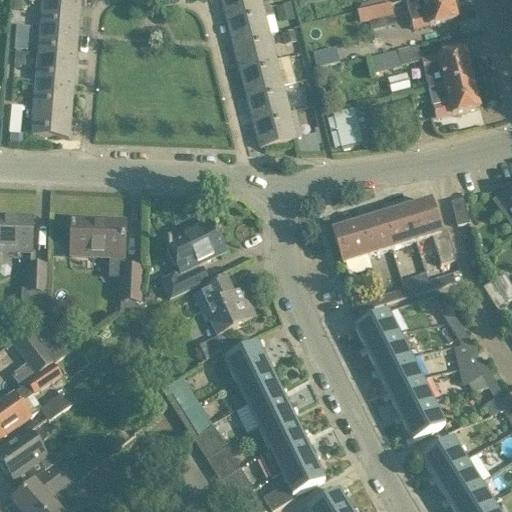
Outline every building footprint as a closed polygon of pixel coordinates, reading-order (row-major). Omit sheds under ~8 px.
[(14,0),(13,10),(22,10),(23,1),(14,0)] [(220,0),(226,19),(263,10),(260,0),(220,0)] [(415,0),(406,3),(410,18),(414,32),(437,25),(457,20),(451,0),(415,0)] [(42,3),(40,29),(78,32),(80,6),(42,3)] [(290,5),(276,9),(280,25),(294,21),(290,5)] [(376,21),(393,18),(390,7),(384,9),(374,11),(376,21)] [(226,19),(232,45),(269,36),(265,20),(274,18),(272,9),(263,11),(263,10),(226,19)] [(17,27),(16,39),(28,39),(29,27),(17,27)] [(40,29),(37,56),(75,59),(78,32),(40,29)] [(282,35),(284,45),(296,41),(294,32),(282,35)] [(232,45),(239,71),(276,62),(269,36),(232,45)] [(336,49),(313,55),(316,70),(340,65),(336,49)] [(429,91),(444,87),(472,80),(465,51),(445,56),(422,62),(425,76),(429,91)] [(395,53),(382,57),(386,73),(399,70),(395,53)] [(37,56),(35,82),(73,85),(75,59),(37,56)] [(15,57),(14,66),(24,67),(25,57),(15,57)] [(239,71),(246,97),(282,88),(276,62),(239,71)] [(472,80),(444,87),(448,103),(433,107),(436,119),(452,115),(452,116),(479,109),(472,80)] [(35,82),(33,109),(71,112),(73,85),(35,82)] [(246,97),(252,123),(289,114),(282,88),(246,97)] [(12,107),(11,118),(19,119),(20,108),(12,107)] [(71,112),(33,109),(31,136),(69,139),(71,112)] [(333,116),(341,150),(363,145),(355,110),(333,116)] [(259,150),(296,141),(289,114),(252,123),(259,150)] [(413,122),(405,123),(408,138),(416,136),(413,122)] [(10,134),(10,143),(24,145),(25,136),(10,134)] [(296,141),(299,154),(320,154),(315,136),(296,141)] [(511,225),(511,227),(511,228),(511,190),(500,199),(508,209),(511,206),(511,225)] [(150,199),(150,210),(161,210),(161,199),(150,199)] [(469,226),(463,201),(451,204),(457,229),(469,226)] [(405,211),(416,244),(431,239),(440,267),(455,262),(446,233),(440,235),(430,203),(405,211)] [(391,251),(416,244),(405,211),(381,219),(391,251)] [(0,219),(0,254),(31,256),(32,220),(0,219)] [(367,259),(391,251),(381,219),(357,226),(367,259)] [(121,269),(122,269),(124,226),(93,225),(93,223),(72,222),(71,259),(108,260),(107,281),(121,281),(121,269)] [(167,244),(175,262),(181,275),(183,274),(185,280),(180,282),(179,281),(165,288),(171,301),(208,284),(202,273),(200,274),(197,267),(224,255),(210,224),(167,244)] [(345,266),(367,259),(357,226),(332,234),(343,267),(345,266)] [(54,241),(54,251),(66,251),(66,241),(54,241)] [(47,267),(28,267),(27,295),(46,296),(47,267)] [(133,311),(133,312),(140,307),(142,270),(121,269),(121,281),(121,305),(120,320),(133,311)] [(452,276),(428,284),(431,292),(462,282),(459,275),(452,277),(452,276)] [(483,290),(490,300),(510,288),(503,277),(483,290)] [(242,291),(239,292),(232,278),(216,286),(193,297),(204,322),(212,318),(221,337),(256,320),(242,291)] [(428,284),(404,291),(407,300),(431,292),(428,284)] [(511,290),(510,288),(490,300),(497,311),(500,316),(503,321),(511,316),(511,311),(507,304),(511,301),(511,290)] [(404,291),(380,299),(383,307),(407,300),(404,291)] [(154,304),(154,297),(151,293),(144,292),(143,303),(154,304)] [(383,307),(380,299),(355,306),(358,315),(383,307)] [(435,305),(442,316),(449,311),(443,300),(435,305)] [(140,307),(133,312),(152,340),(159,336),(140,307)] [(442,316),(455,338),(463,333),(449,311),(442,316)] [(356,330),(367,353),(398,337),(386,314),(356,330)] [(29,332),(55,365),(72,353),(61,340),(66,337),(54,322),(49,325),(29,332)] [(454,350),(457,366),(476,354),(463,333),(455,338),(462,348),(454,350)] [(53,364),(29,334),(12,347),(35,378),(53,364)] [(367,353),(379,375),(409,360),(398,337),(367,353)] [(225,362),(236,385),(268,370),(256,347),(225,362)] [(475,369),(480,378),(488,373),(476,354),(457,366),(459,373),(475,369)] [(379,375),(390,398),(421,382),(409,360),(379,375)] [(0,404),(0,440),(30,419),(21,405),(61,377),(53,366),(0,404)] [(236,385),(248,408),(279,392),(268,370),(236,385)] [(483,408),(487,414),(506,402),(488,373),(480,378),(468,386),(473,395),(489,391),(494,400),(483,408)] [(390,398),(401,420),(432,405),(421,382),(390,398)] [(162,392),(177,416),(185,411),(170,387),(162,392)] [(248,408),(259,430),(290,415),(279,392),(248,408)] [(40,411),(49,423),(73,406),(64,393),(40,411)] [(502,412),(511,429),(511,411),(506,402),(487,414),(491,419),(502,412)] [(432,405),(401,420),(413,443),(444,428),(432,405)] [(177,416),(191,437),(199,432),(185,411),(177,416)] [(259,430),(270,453),(301,438),(290,415),(259,430)] [(0,467),(6,476),(8,474),(13,481),(38,463),(46,473),(63,461),(60,457),(57,459),(45,457),(42,453),(44,442),(54,435),(45,423),(0,455),(0,462),(1,464),(0,465),(0,467)] [(191,437),(206,460),(226,447),(214,428),(202,436),(199,432),(191,437)] [(108,442),(102,437),(90,446),(93,454),(99,458),(111,449),(108,442)] [(270,453),(281,475),(312,460),(301,438),(270,453)] [(422,461),(436,483),(465,465),(451,443),(422,461)] [(206,460),(219,481),(239,468),(226,447),(206,460)] [(476,457),(465,465),(436,483),(449,504),(490,479),(476,457)] [(312,460),(281,475),(287,487),(264,502),(270,511),(278,511),(296,501),(294,498),(324,483),(312,460)] [(12,502),(20,511),(59,511),(49,500),(74,481),(61,463),(33,483),(12,502)] [(219,481),(232,502),(252,489),(239,468),(219,481)] [(449,504),(454,511),(483,511),(491,507),(503,500),(490,479),(449,504)] [(252,489),(232,502),(239,511),(264,511),(253,493),(254,492),(252,489)] [(309,511),(348,511),(337,494),(309,511)]
